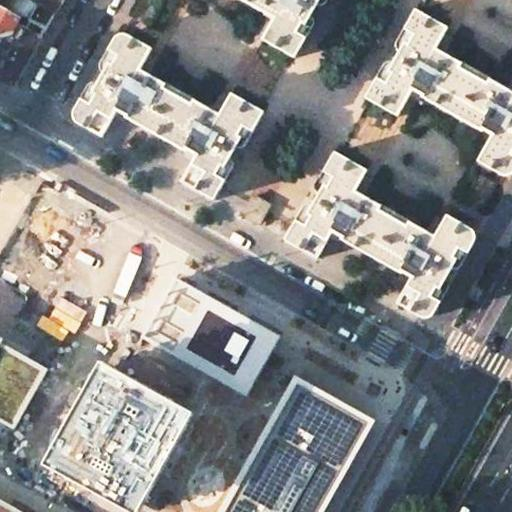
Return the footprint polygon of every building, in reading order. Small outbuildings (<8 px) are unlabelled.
[(0,0),(0,3),(8,8),(12,0),(35,0),(56,12),(62,0),(0,0)] [(241,0),(275,18),(262,40),(294,58),(306,38),(296,33),(301,23),(305,24),(318,0),(241,0)] [(404,44),(388,72),(391,74),(386,84),(376,78),(365,98),(397,116),(412,90),(422,96),(481,130),(482,129),(492,135),(477,161),(501,174),(504,176),(506,176),(507,176),(508,175),(511,172),(511,154),(511,151),(511,93),(489,81),(487,85),(458,68),(460,65),(435,50),(447,28),(415,10),(403,30),(413,36),(408,46),(404,44)] [(0,80),(13,87),(41,39),(24,30),(0,15),(0,80)] [(45,30),(30,20),(24,30),(41,39),(45,30)] [(75,122),(102,137),(116,111),(117,110),(127,116),(127,117),(126,118),(155,134),(186,151),(186,150),(197,156),(182,182),(214,201),(225,181),(215,175),(221,165),(224,167),(240,138),(237,136),(242,127),(253,132),(264,112),(232,94),(230,97),(221,112),(220,115),(194,101),(192,105),(163,89),(165,85),(139,70),(141,67),(150,52),(152,49),(124,33),(115,34),(106,52),(116,58),(110,68),(107,66),(90,94),(93,95),(87,105),(77,99),(74,104),(75,122)] [(380,205),(354,191),(356,188),(367,169),(334,151),(323,171),(333,177),(328,187),(324,185),(308,213),(312,215),(306,225),(296,219),(284,240),(317,258),(331,233),(342,238),(341,239),(401,272),(412,277),(397,304),(420,317),(426,318),(427,318),(429,317),(434,313),(440,302),(430,296),(437,285),(440,287),(456,259),(452,257),(459,245),(469,251),(473,243),(474,237),(474,234),(473,233),(473,231),(470,228),(447,214),(435,236),(409,222),(407,226),(378,209),(380,205)] [(269,205),(253,196),(242,214),(259,224),(269,205)] [(281,337),(175,278),(142,337),(247,396),(281,337)] [(0,420),(17,430),(53,371),(14,350),(1,343),(3,339),(0,337),(0,420)] [(139,511),(195,413),(102,362),(45,465),(130,511),(139,511)] [(296,376),(219,511),(326,511),(377,422),(296,376)] [(0,511),(21,511),(0,500),(0,511)]
